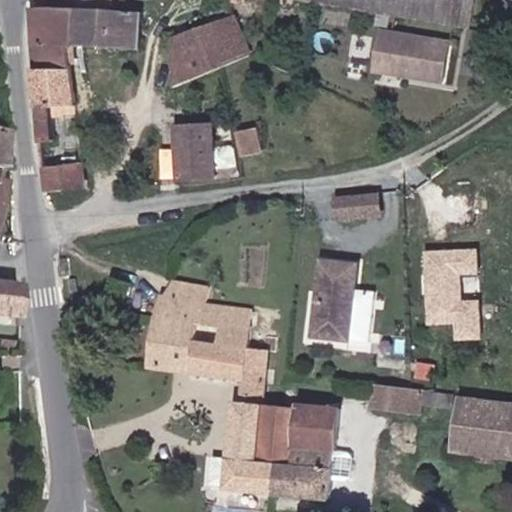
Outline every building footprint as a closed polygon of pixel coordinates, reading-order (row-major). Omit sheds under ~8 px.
[(80,38),(88,39),(89,0),(83,0),(37,0),(44,63),(79,60),(79,55),(77,37),(80,38)] [(88,39),(145,50),(150,10),(89,0),(88,39)] [(320,0),(470,24),(473,0),(320,0)] [(206,31),(173,40),(177,83),(250,59),(242,20),(206,31)] [(378,25),(371,71),(444,82),(451,36),(378,25)] [(83,98),(79,60),(44,63),(52,138),(63,137),(60,114),(75,112),(74,99),(83,98)] [(190,126),(192,180),(244,178),(248,174),(245,150),(242,147),(225,148),(225,125),(190,126)] [(251,151),(266,150),(264,129),(250,130),(251,151)] [(54,184),(93,185),(90,159),(52,160),(54,184)] [(345,196),(345,215),(370,216),(371,197),(345,196)] [(371,197),(370,216),(385,217),(385,198),(371,197)] [(477,248),(423,251),(426,324),(453,322),(454,342),(481,340),(479,300),(461,301),(460,276),(478,275),(477,248)] [(346,264),(319,261),(310,335),(358,340),(364,291),(343,289),(346,264)] [(219,279),(174,275),(159,341),(150,365),(246,373),(244,400),(238,400),(233,454),(215,452),(213,479),(231,481),(230,483),(272,488),(275,456),(261,455),(264,403),(268,348),(283,349),(285,330),(258,326),(260,305),(218,300),(219,279)] [(0,303),(28,306),(26,283),(0,278),(0,303)] [(370,397),(414,402),(415,386),(372,380),(370,397)] [(422,396),(454,401),(455,392),(415,386),(414,402),(421,403),(422,396)] [(458,444),(511,451),(511,399),(465,393),(458,444)] [(272,488),(330,494),(332,474),(334,451),(339,402),(301,398),(300,405),(296,456),(275,456),(272,488)] [(275,456),(296,456),(300,405),(264,403),(261,455),(275,456)] [(349,472),(351,457),(348,452),(334,451),(332,474),(345,476),(349,472)]
